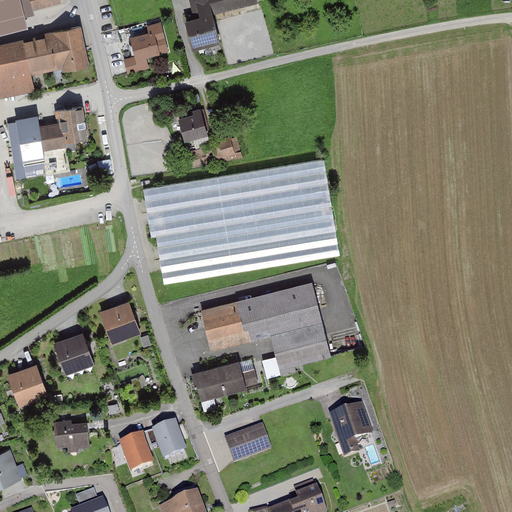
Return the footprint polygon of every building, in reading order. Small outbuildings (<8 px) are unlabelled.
[(0,0),(0,35),(27,29),(24,16),(33,14),(29,0),(0,0)] [(58,0),(30,0),(34,9),(59,2),(58,0)] [(258,3),(256,0),(190,0),(195,17),(184,20),(190,46),(218,40),(212,13),(258,3)] [(133,56),(125,58),(128,74),(151,69),(148,57),(170,52),(163,19),(146,22),(149,33),(129,37),(133,56)] [(78,25),(0,41),(0,97),(34,90),(31,74),(62,68),(62,71),(87,66),(78,25)] [(56,110),(59,128),(62,142),(65,141),(87,137),(82,106),(56,110)] [(190,112),(179,115),(185,139),(207,134),(201,109),(190,112)] [(39,116),(8,121),(17,178),(37,175),(36,168),(47,166),(48,173),(70,170),(65,141),(62,142),(59,128),(41,131),(39,116)] [(243,150),(235,151),(234,135),(216,137),(219,159),(244,156),(243,150)] [(324,159),(142,189),(150,238),(156,237),(164,284),(340,255),(324,159)] [(313,279),(200,309),(210,350),(272,334),(283,373),(335,359),(313,279)] [(129,302),(100,312),(111,343),(140,333),(135,319),(129,302)] [(81,335),(54,345),(64,375),(92,366),(87,352),(81,335)] [(224,366),(194,373),(201,401),(245,390),(238,362),(224,366)] [(38,363),(8,374),(20,407),(49,396),(45,385),(38,363)] [(339,412),(330,415),(344,458),(361,452),(357,440),(372,434),(362,404),(339,412)] [(164,421),(154,425),(166,456),(194,445),(183,414),(164,421)] [(66,419),(53,420),(55,446),(69,445),(69,448),(87,447),(85,421),(72,422),(71,419),(66,419)] [(263,426),(226,439),(234,462),(272,449),(263,426)] [(135,431),(115,438),(128,469),(156,459),(145,428),(135,431)] [(12,450),(0,454),(0,488),(14,483),(28,477),(23,465),(18,467),(12,450)] [(286,506),(270,511),(326,511),(316,484),(293,493),(294,497),(296,503),(286,506)] [(204,511),(197,493),(158,507),(159,511),(204,511)] [(108,511),(103,497),(71,510),(71,511),(108,511)]
